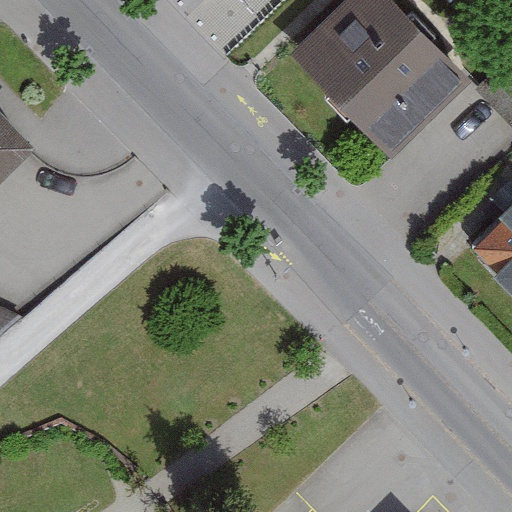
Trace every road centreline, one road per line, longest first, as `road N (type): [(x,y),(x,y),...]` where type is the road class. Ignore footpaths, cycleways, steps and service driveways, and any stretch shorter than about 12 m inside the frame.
road 1 (secondary): [(511,451),(236,167)]
road 2 (residential): [(0,369),(236,167)]
road 3 (secondary): [(236,167),(73,0)]
